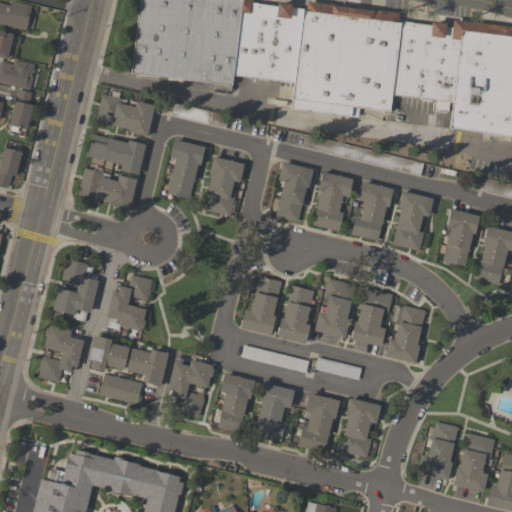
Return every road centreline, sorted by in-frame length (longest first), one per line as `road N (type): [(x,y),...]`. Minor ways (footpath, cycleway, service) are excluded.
road 1 (residential): [(0,397),(477,511)]
road 2 (tertiary): [(90,0),(0,380)]
road 3 (residential): [(167,125),(511,205)]
road 4 (residential): [(380,511),(403,433),(426,389),(473,343),(511,331)]
road 5 (residential): [(289,253),(334,251),(390,265),(436,295),(473,343)]
road 6 (residential): [(218,346),(426,389)]
road 7 (residential): [(157,221),(131,225),(125,239),(134,259),(149,263),(167,251),(169,237),(157,221)]
road 8 (residential): [(218,346),(240,269),(289,253)]
road 9 (residential): [(289,253),(252,214),(268,149)]
